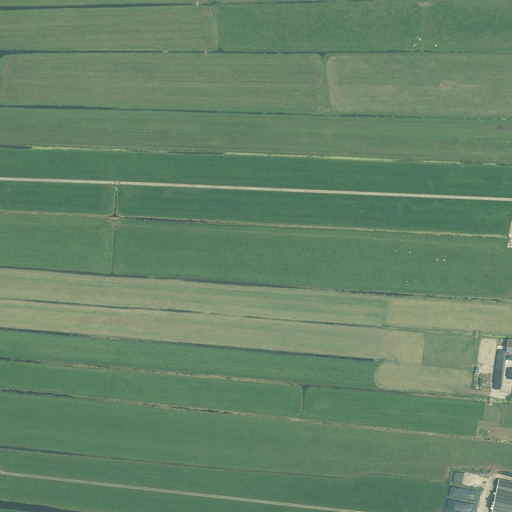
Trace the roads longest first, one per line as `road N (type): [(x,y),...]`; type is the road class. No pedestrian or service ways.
road 1 (track): [(0,180),(461,197)]
road 2 (track): [(0,471),(352,511)]
